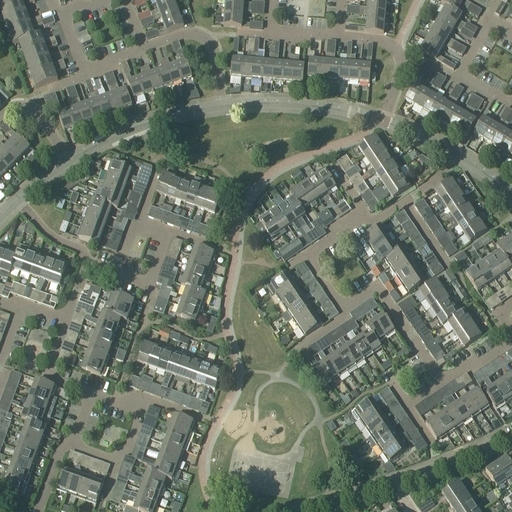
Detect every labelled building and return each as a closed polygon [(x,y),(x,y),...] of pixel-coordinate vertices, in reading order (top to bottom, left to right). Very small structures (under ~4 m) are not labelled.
[(0,13),(4,23),(26,15),(23,7),(34,3),(33,0),(29,0),(0,11),(0,13)] [(0,0),(0,11),(29,0),(0,0)] [(157,11),(150,14),(151,18),(159,16),(176,10),(172,0),(155,6),(157,11)] [(243,4),(243,0),(225,0),(225,7),(251,10),(251,5),(243,4)] [(466,13),(468,9),(452,0),(442,0),(439,5),(444,8),(450,11),(456,14),(459,9),(466,13)] [(463,1),(464,0),(452,0),(468,9),(470,5),(463,1)] [(359,9),(359,13),(366,14),(385,15),(386,5),(367,4),(367,9),(367,10),(359,9)] [(250,14),(251,10),(225,7),(224,18),(242,19),(242,13),(250,14)] [(461,17),(456,14),(450,11),(444,8),(439,16),(463,30),(465,26),(458,22),(461,17)] [(159,16),(151,18),(153,22),(160,20),(163,25),(180,19),(176,10),(159,16)] [(384,26),(385,15),(359,13),(358,17),(366,18),(365,24),(384,26)] [(145,14),(134,16),(138,29),(148,26),(145,14)] [(8,35),(42,22),(40,18),(29,22),(26,15),(4,23),(8,35)] [(461,34),(463,30),(439,16),(434,25),(451,35),(454,29),(461,34)] [(18,44),(40,36),(40,35),(35,37),(32,30),(43,26),(43,28),(54,24),(52,18),(42,22),(8,35),(12,46),(18,44)] [(242,19),(224,18),(223,28),(241,30),(241,29),(249,30),(249,25),(241,25),(242,19)] [(180,19),(163,25),(164,31),(157,33),(159,38),(166,35),(183,29),(180,19)] [(357,29),(357,34),(364,34),(364,35),(383,36),(384,26),(365,24),(365,30),(357,29)] [(448,39),(451,35),(434,25),(429,34),(452,48),(456,50),(458,47),(454,44),(455,44),(448,39)] [(118,39),(122,47),(131,42),(127,34),(118,39)] [(450,51),(452,48),(429,34),(424,43),(440,53),(443,47),(450,51)] [(23,55),(55,43),(54,39),(43,43),(40,36),(18,44),(23,55)] [(242,61),(240,79),(251,80),(252,62),(254,41),(248,41),(246,59),(248,59),(248,62),(246,61),(242,61)] [(317,80),(327,81),(330,47),(331,42),(327,42),(325,63),(319,62),(317,80)] [(27,66),(49,58),(46,51),(57,47),(55,43),(23,55),(27,66)] [(173,43),(167,46),(171,58),(178,55),(173,43)] [(437,57),(440,53),(424,43),(418,52),(435,62),(435,61),(442,65),(444,62),(444,61),(437,57)] [(330,47),(327,81),(337,82),(339,64),(334,63),(334,56),(330,55),(331,47),(330,47)] [(450,51),(461,58),(463,54),(459,51),(456,50),(452,48),(450,51)] [(317,80),(319,62),(313,61),(314,54),(309,53),(309,61),(308,61),(306,79),(317,80)] [(175,65),(182,82),(192,78),(185,61),(182,55),(178,56),(180,63),(175,65)] [(271,82),(273,56),(269,56),(269,63),(262,63),(261,81),(271,82)] [(281,83),(283,65),(277,64),(278,56),(273,56),(271,82),(281,83)] [(339,64),(337,82),(348,83),(350,57),(346,57),(345,64),(339,64)] [(358,84),(359,66),(354,65),(355,57),(350,57),(348,83),(358,84)] [(31,77),(64,65),(62,61),(51,65),(49,58),(27,66),(31,77)] [(291,84),(294,58),(290,58),(289,65),(283,65),(281,83),(291,84)] [(294,58),(291,84),(302,85),(303,66),(298,66),(298,58),(294,58)] [(359,66),(358,84),(368,85),(370,67),(371,59),(366,59),(366,66),(359,66)] [(232,60),(231,60),(230,79),(240,79),(242,61),(236,61),(232,60)] [(182,82),(175,65),(169,67),(167,61),(163,62),(172,86),(182,82)] [(163,89),(172,86),(163,62),(159,63),(161,70),(156,72),(163,89)] [(262,63),(256,62),(252,62),(251,80),(261,81),(262,63)] [(442,65),(442,66),(452,72),(455,68),(444,62),(442,65)] [(143,97),(137,79),(131,82),(129,75),(130,74),(126,63),(120,65),(127,83),(134,100),(143,97)] [(64,65),(31,77),(35,90),(58,81),(55,73),(65,69),(64,65)] [(163,89),(156,72),(150,74),(148,67),(144,69),(153,93),(163,89)] [(413,107),(422,91),(417,88),(422,81),(421,81),(428,70),(424,68),(417,79),(418,79),(414,86),(413,85),(403,101),(413,107)] [(143,97),(153,93),(144,69),(140,70),(142,77),(137,79),(143,97)] [(108,75),(104,76),(104,77),(111,96),(106,98),(112,115),(122,111),(116,94),(113,87),(112,87),(110,80),(108,75)] [(442,78),(435,89),(439,91),(445,81),(442,78)] [(93,81),(89,82),(91,87),(96,101),(103,118),(112,115),(106,98),(100,100),(93,81)] [(116,85),(113,87),(116,94),(122,111),(131,108),(132,107),(126,90),(125,91),(119,93),(116,85)] [(421,112),(435,89),(432,87),(428,94),(422,91),(413,107),(421,112)] [(430,117),(440,101),(435,98),(439,92),(435,89),(421,112),(430,117)] [(92,103),(87,105),(93,122),(103,118),(96,101),(93,94),(89,95),(92,103)] [(55,95),(51,96),(58,116),(64,133),(74,129),(67,112),(62,114),(55,95)] [(439,122),(453,100),(449,97),(445,104),(440,101),(430,117),(439,122)] [(78,99),(74,101),(77,109),(83,125),(93,122),(87,105),(81,107),(78,99)] [(448,128),(458,112),(453,109),(457,102),(453,100),(439,122),(448,128)] [(73,110),(67,112),(74,129),(83,125),(77,109),(74,101),(70,103),(73,110)] [(448,128),(457,133),(471,110),(467,108),(463,115),(458,112),(448,128)] [(474,112),(471,110),(457,133),(466,138),(476,122),(470,119),(474,112)] [(482,140),(491,125),(486,122),(491,115),(486,112),(482,120),(473,135),(482,140)] [(500,151),(509,135),(504,133),(508,125),(505,123),(510,114),(504,123),(491,146),(500,151)] [(491,125),(482,140),(491,146),(500,130),(504,123),(501,121),(496,128),(491,125)] [(10,144),(22,157),(30,149),(17,137),(11,131),(7,135),(13,141),(10,144)] [(508,156),(511,150),(511,137),(509,135),(500,151),(508,156)] [(364,158),(380,147),(374,138),(358,149),(364,158)] [(22,157),(10,144),(5,149),(0,144),(0,149),(15,164),(22,157)] [(369,167),(386,155),(380,147),(364,158),(369,167)] [(400,148),(390,155),(396,164),(406,156),(400,148)] [(0,163),(8,171),(15,164),(0,149),(0,163)] [(375,175),(392,164),(393,163),(387,154),(386,155),(369,167),(372,171),(367,174),(370,178),(375,175)] [(350,163),(345,166),(349,172),(354,169),(350,163)] [(109,174),(128,181),(131,171),(112,164),(109,174)] [(398,172),(392,164),(375,175),(381,184),(398,172)] [(349,172),(345,166),(341,169),(345,175),(349,172)] [(361,200),(365,206),(405,180),(399,171),(398,172),(381,184),(383,186),(371,195),(370,193),(361,200)] [(315,178),(326,194),(335,188),(324,172),(315,178)] [(124,191),(128,181),(109,174),(105,184),(124,191)] [(165,198),(172,179),(162,176),(156,194),(165,198)] [(134,187),(140,189),(142,184),(147,186),(148,181),(138,178),(134,187)] [(317,200),(326,194),(315,178),(306,183),(317,200)] [(72,182),(61,190),(68,192),(80,183),(77,179),(73,182),(72,182)] [(175,201),(182,183),(172,179),(165,198),(175,201)] [(356,192),(360,189),(356,183),(354,179),(349,182),(356,192)] [(356,183),(360,189),(365,186),(361,180),(356,183)] [(365,206),(371,215),(380,209),(378,205),(386,200),(385,199),(389,196),(393,201),(411,188),(405,180),(365,206)] [(437,196),(432,199),(436,205),(441,202),(457,191),(451,181),(434,193),(437,196)] [(100,182),(96,192),(102,194),(121,201),(124,191),(105,184),(100,182)] [(185,205),(191,186),(182,183),(175,201),(185,205)] [(306,183),(298,189),(309,206),(312,210),(316,208),(313,203),(317,200),(306,183)] [(191,186),(185,205),(194,208),(201,189),(191,186)] [(204,212),(211,193),(201,189),(194,208),(204,212)] [(300,212),(301,211),(309,206),(298,189),(289,195),(292,200),(300,212)] [(446,210),(463,199),(457,191),(441,202),(446,210)] [(96,192),(93,201),(99,202),(98,203),(111,208),(111,209),(117,211),(121,201),(102,194),(96,192)] [(211,193),(204,212),(215,215),(221,197),(211,193)] [(452,219),(469,208),(463,199),(446,210),(452,219)] [(99,202),(92,200),(88,211),(107,218),(111,209),(111,208),(98,203),(99,202)] [(292,200),(285,205),(301,229),(305,227),(300,219),(304,216),(301,211),(300,212),(292,200)] [(422,201),(413,207),(421,219),(425,216),(422,210),(427,207),(422,201)] [(345,202),(332,210),(336,215),(342,211),(345,215),(351,211),(345,202)] [(285,205),(276,211),(287,228),(290,226),(292,225),(297,232),(301,229),(285,205)] [(422,210),(425,216),(430,213),(427,207),(422,210)] [(157,210),(151,208),(147,218),(160,223),(162,218),(155,216),(157,210)] [(458,227),(474,216),(469,208),(452,219),(458,227)] [(164,213),(157,210),(155,216),(162,218),(164,213)] [(104,227),(107,218),(88,211),(85,220),(104,227)] [(276,211),(267,217),(281,236),(284,233),(283,231),(287,228),(276,211)] [(342,211),(336,215),(339,220),(345,215),(342,211)] [(321,215),(317,218),(318,220),(322,225),(325,229),(328,227),(331,225),(333,223),(327,214),(326,212),(323,213),(321,215)] [(403,212),(393,218),(396,221),(405,215),(403,212)] [(68,224),(71,216),(65,214),(62,222),(66,224),(68,224)] [(464,236),(480,225),(474,216),(458,227),(464,236)] [(176,217),(174,223),(181,225),(183,220),(176,217)] [(261,225),(255,229),(260,237),(266,233),(267,235),(270,239),(272,242),(277,239),(281,236),(267,217),(259,223),(261,225)] [(100,237),(104,227),(85,220),(81,230),(100,237)] [(318,220),(316,222),(319,227),(322,231),(325,229),(322,225),(318,220)] [(438,224),(433,227),(437,233),(442,230),(438,224)] [(480,225),(464,236),(469,244),(486,233),(480,225)] [(416,232),(413,226),(408,229),(412,235),(416,232)] [(369,247),(385,236),(379,227),(363,238),(369,247)] [(433,227),(429,230),(433,236),(437,233),(433,227)] [(301,239),(297,242),(303,251),(308,247),(311,245),(308,241),(305,236),(301,229),(297,232),(301,239)] [(412,235),(408,229),(403,232),(407,238),(412,235)] [(97,247),(100,237),(81,230),(78,240),(97,247)] [(308,234),(305,236),(308,241),(311,245),(314,243),(311,239),(308,234)] [(374,256),(391,245),(385,236),(369,247),(374,256)] [(120,241),(115,239),(112,245),(108,243),(105,250),(116,254),(120,241)] [(444,244),(448,250),(453,247),(449,241),(444,244)] [(303,251),(297,242),(288,247),(294,257),(297,255),(303,251)] [(507,264),(511,260),(511,253),(504,242),(495,248),(499,253),(507,264)] [(374,256),(370,259),(376,267),(380,265),(385,262),(384,261),(397,253),(396,252),(399,251),(393,243),(391,245),(374,256)] [(424,243),(419,246),(423,252),(428,249),(424,243)] [(444,244),(440,247),(444,253),(448,250),(444,244)] [(16,257),(11,269),(12,270),(21,273),(27,255),(29,250),(19,246),(17,251),(15,256),(16,257)] [(423,252),(419,246),(414,249),(418,255),(423,252)] [(294,257),(288,247),(276,256),(272,258),(275,262),(276,263),(279,261),(282,265),(284,264),(286,263),(294,257)] [(191,258),(210,265),(213,255),(195,248),(191,258)] [(390,270),(407,258),(401,249),(399,251),(396,252),(397,253),(384,261),(385,262),(390,270)] [(0,270),(0,277),(8,280),(10,275),(12,270),(11,269),(16,257),(15,256),(6,253),(0,270)] [(510,269),(507,264),(499,253),(491,259),(502,275),(510,269)] [(328,269),(340,287),(360,274),(347,254),(343,257),(344,259),(328,269)] [(30,276),(37,258),(27,255),(21,273),(30,276)] [(40,280),(46,262),(37,258),(30,276),(40,280)] [(206,275),(210,265),(191,258),(188,268),(206,275)] [(396,278),(413,267),(407,258),(390,270),(396,278)] [(493,281),(502,275),(491,259),(482,264),(493,281)] [(435,260),(431,263),(435,269),(439,266),(435,260)] [(46,262),(40,280),(35,292),(38,293),(44,282),(49,284),(56,265),(46,262)] [(435,269),(431,263),(426,266),(430,272),(435,269)] [(485,286),(493,281),(482,264),(474,270),(485,286)] [(56,265),(49,284),(60,287),(66,269),(56,265)] [(402,287),(419,275),(413,267),(396,278),(402,287)] [(203,284),(206,275),(188,268),(184,277),(203,284)] [(375,269),(372,271),(370,272),(375,280),(376,279),(377,278),(380,277),(375,269)] [(303,273),(307,279),(311,276),(307,270),(303,273)] [(476,292),(485,286),(474,270),(465,276),(476,292)] [(269,287),(275,296),(293,284),(298,280),(300,283),(301,282),(302,282),(307,279),(303,273),(298,276),(296,274),(291,278),(292,279),(290,280),(286,275),(270,286),(269,287)] [(378,279),(383,287),(389,283),(383,275),(380,277),(377,278),(378,279)] [(419,275),(402,287),(408,295),(425,284),(419,275)] [(199,293),(200,292),(203,284),(184,277),(181,287),(185,289),(186,288),(199,293)] [(173,284),(158,278),(156,285),(161,287),(159,293),(164,295),(166,288),(170,290),(173,284)] [(217,291),(219,280),(211,279),(209,289),(217,291)] [(434,282),(418,293),(424,302),(442,290),(436,281),(434,282)] [(298,292),(293,284),(275,296),(280,304),(298,292)] [(314,290),(318,296),(323,293),(319,287),(314,290)] [(166,288),(164,295),(170,297),(172,291),(170,290),(166,288)] [(205,294),(200,292),(199,293),(186,288),(185,289),(182,298),(201,305),(205,294)] [(309,293),(313,299),(318,296),(314,290),(309,293)] [(442,290),(424,302),(430,311),(448,298),(442,290)] [(288,311),(304,301),(298,292),(280,304),(279,305),(285,313),(288,311)] [(99,297),(93,295),(90,302),(96,304),(99,297)] [(110,305),(129,312),(133,302),(114,295),(110,305)] [(489,299),(492,304),(498,300),(495,295),(489,299)] [(182,298),(179,307),(199,315),(203,305),(201,305),(182,298)] [(448,298),(430,311),(435,319),(452,308),(454,307),(448,298)] [(492,304),(496,309),(502,305),(498,300),(492,304)] [(293,320),(310,309),(304,301),(288,311),(293,320)] [(363,312),(368,308),(365,303),(359,308),(363,312)] [(330,304),(326,307),(329,313),(334,310),(330,304)] [(126,322),(129,312),(110,305),(107,314),(107,315),(120,320),(126,322)] [(152,313),(163,317),(165,310),(154,306),(152,313)] [(179,307),(175,317),(176,318),(178,318),(176,322),(186,326),(193,328),(195,325),(196,325),(199,315),(179,307)] [(321,311),(317,314),(318,316),(323,313),(325,316),(329,313),(326,307),(321,310),(321,311)] [(406,310),(410,316),(414,313),(411,307),(406,310)] [(366,317),(368,315),(371,313),(372,313),(368,308),(363,312),(366,317)] [(457,316),(457,315),(452,308),(435,319),(441,328),(446,324),(457,316)] [(299,329),(315,318),(310,309),(293,320),(299,329)] [(406,310),(401,313),(405,319),(410,316),(406,310)] [(457,316),(446,324),(452,332),(468,322),(470,321),(463,311),(462,312),(457,315),(457,316)] [(80,312),(78,319),(83,321),(86,314),(80,312)] [(10,317),(0,313),(0,328),(2,323),(7,325),(7,324),(10,317)] [(107,315),(107,314),(102,313),(99,323),(98,323),(117,330),(120,320),(107,315)] [(373,321),(384,338),(393,332),(382,316),(377,319),(374,315),(373,316),(371,313),(368,315),(373,321)] [(86,314),(83,321),(97,327),(95,332),(113,339),(117,330),(98,323),(99,323),(90,320),(91,316),(86,314)] [(315,318),(299,329),(305,337),(321,327),(315,318)] [(417,336),(421,333),(417,327),(422,324),(418,318),(409,325),(417,336)] [(352,320),(346,324),(349,328),(355,324),(352,320)] [(368,332),(376,344),(376,343),(384,338),(373,321),(364,327),(367,332),(368,332)] [(458,341),(474,330),(468,322),(452,332),(458,341)] [(355,324),(349,328),(352,333),(358,329),(355,324)] [(422,324),(417,327),(421,333),(426,330),(422,324)] [(27,356),(38,359),(45,333),(30,329),(23,356),(25,356),(23,364),(20,363),(21,358),(16,356),(15,362),(24,365),(27,356)] [(474,330),(458,341),(463,349),(480,338),(474,330)] [(329,335),(332,340),(338,336),(335,331),(329,335)] [(113,339),(95,332),(92,342),(110,349),(113,339)] [(379,348),(376,343),(376,344),(368,332),(367,332),(359,338),(370,354),(379,348)] [(170,334),(168,340),(177,343),(179,337),(170,334)] [(335,345),(338,343),(341,341),(338,336),(332,340),(335,345)] [(362,360),(370,354),(359,338),(351,343),(362,360)] [(342,349),(353,366),(362,360),(351,343),(346,346),(342,340),(341,341),(338,343),(342,349)] [(433,350),(437,347),(433,341),(429,344),(433,350)] [(106,358),(110,349),(92,342),(88,352),(106,358)] [(312,346),(315,351),(321,347),(318,342),(312,346)] [(153,348),(143,344),(136,364),(146,367),(153,348)] [(433,350),(429,344),(424,347),(428,353),(433,350)] [(317,366),(328,383),(337,377),(325,360),(321,354),(324,352),(321,347),(315,351),(318,356),(317,356),(322,363),(317,366)] [(7,357),(12,359),(16,351),(11,348),(7,357)] [(163,351),(153,348),(146,367),(156,371),(163,351)] [(353,366),(342,349),(334,355),(345,371),(353,366)] [(64,357),(64,358),(69,360),(72,353),(66,351),(66,352),(64,357)] [(173,355),(163,351),(156,371),(166,374),(173,355)] [(103,368),(106,358),(88,352),(84,361),(103,368)] [(305,358),(301,353),(295,357),(298,362),(305,358)] [(166,374),(161,388),(164,389),(167,390),(171,378),(170,378),(171,376),(175,378),(182,358),(173,355),(166,374)] [(337,377),(345,371),(334,355),(325,360),(337,377)] [(442,360),(445,364),(451,360),(448,355),(442,360)] [(185,381),(192,362),(182,358),(175,378),(185,381)] [(495,362),(498,366),(504,362),(501,358),(495,362)] [(317,366),(312,360),(307,363),(312,370),(308,372),(319,389),(328,383),(317,366)] [(439,369),(445,364),(442,360),(435,364),(439,369)] [(84,361),(81,371),(99,378),(101,378),(104,368),(103,368),(84,361)] [(185,381),(195,385),(202,365),(192,362),(185,381)] [(504,362),(498,366),(501,371),(507,367),(504,362)] [(211,369),(202,365),(195,385),(204,388),(211,369)] [(489,365),(478,373),(481,378),(487,373),(491,378),(496,375),(489,365)] [(401,373),(402,372),(399,368),(391,374),(400,385),(406,380),(401,373)] [(221,373),(211,369),(199,402),(205,404),(209,392),(208,392),(209,390),(215,392),(221,373)] [(484,382),(487,380),(491,378),(487,373),(481,378),(484,382)] [(511,397),(511,379),(509,376),(501,381),(511,397)] [(136,385),(138,380),(132,378),(128,388),(141,393),(143,388),(136,385)] [(454,382),(457,387),(463,383),(459,378),(454,382)] [(488,390),(483,393),(496,411),(504,405),(503,404),(492,387),(487,380),(484,382),(483,383),(488,390)] [(31,391),(50,398),(53,387),(34,381),(31,391)] [(503,404),(511,397),(501,381),(492,387),(503,404)] [(457,387),(460,391),(466,388),(463,383),(457,387)] [(346,396),(354,390),(351,385),(343,390),(346,396)] [(353,412),(351,414),(357,423),(360,421),(377,410),(384,405),(386,408),(391,404),(387,398),(391,395),(387,389),(378,396),(381,400),(374,406),(370,400),(362,406),(353,412)] [(443,390),(437,394),(440,398),(446,394),(443,390)] [(468,396),(479,412),(488,407),(476,390),(468,396)] [(46,408),(50,398),(31,391),(27,401),(46,408)] [(442,413),(453,430),(462,424),(451,407),(446,401),(449,399),(446,394),(440,398),(443,403),(442,403),(447,410),(442,413)] [(391,395),(387,398),(391,404),(395,401),(391,395)] [(470,418),(479,412),(468,396),(459,402),(470,418)] [(181,401),(174,398),(172,404),(180,407),(181,401)] [(451,407),(462,424),(470,418),(459,402),(455,404),(450,398),(449,399),(446,401),(451,407)] [(43,417),(46,408),(27,401),(24,410),(43,417)] [(209,406),(196,401),(194,406),(201,409),(199,414),(206,416),(209,406)] [(420,405),(423,410),(429,406),(426,401),(420,405)] [(423,410),(426,414),(432,410),(429,406),(423,410)] [(157,418),(160,411),(150,408),(147,414),(144,421),(149,423),(151,417),(157,418)] [(40,426),(43,417),(24,410),(21,420),(25,422),(25,421),(40,427),(40,426)] [(366,430),(382,418),(377,410),(360,421),(366,430)] [(403,412),(398,415),(402,421),(407,418),(403,412)] [(445,435),(453,430),(442,413),(434,418),(445,435)] [(394,419),(396,422),(398,425),(402,421),(398,415),(394,419)] [(173,416),(170,426),(188,433),(191,423),(173,416)] [(371,438),(388,427),(382,418),(366,430),(371,438)] [(436,441),(445,435),(434,418),(425,424),(436,441)] [(45,428),(40,426),(40,427),(25,421),(25,422),(22,431),(42,438),(45,428)] [(377,447),(394,435),(391,431),(398,426),(398,425),(396,422),(388,427),(371,438),(377,447)] [(170,426),(166,436),(184,443),(188,433),(170,426)] [(407,439),(383,455),(389,464),(406,452),(408,451),(405,446),(410,443),(413,448),(422,441),(418,435),(416,432),(414,429),(410,432),(414,438),(409,442),(407,439)] [(38,448),(42,438),(22,431),(18,441),(38,448)] [(405,435),(407,439),(409,442),(414,438),(410,432),(405,435)] [(142,442),(148,444),(150,437),(145,435),(142,442)] [(394,435),(377,447),(383,455),(407,439),(405,435),(404,435),(397,440),(394,435)] [(181,453),(184,443),(166,436),(162,446),(181,453)] [(35,458),(38,448),(18,441),(15,451),(35,458)] [(177,462),(181,453),(162,446),(159,455),(177,462)] [(32,467),(35,458),(15,451),(12,460),(32,467)] [(152,474),(152,475),(165,479),(170,481),(174,471),(156,465),(142,460),(143,456),(138,454),(135,461),(141,463),(140,464),(154,469),(152,474)] [(174,471),(177,462),(159,455),(156,465),(174,471)] [(511,467),(509,463),(506,458),(496,465),(507,482),(511,478),(511,467)] [(28,477),(32,467),(12,460),(8,470),(28,477)] [(496,489),(507,482),(496,465),(485,472),(496,489)] [(73,474),(66,493),(76,496),(83,478),(78,476),(79,473),(78,471),(80,468),(76,467),(73,474)] [(25,486),(28,477),(8,470),(5,479),(25,486)] [(66,493),(73,474),(63,471),(56,489),(66,493)] [(152,475),(152,474),(146,471),(142,482),(161,489),(165,479),(152,475)] [(128,480),(127,482),(138,486),(138,485),(141,485),(139,491),(158,498),(161,489),(142,482),(129,477),(128,480)] [(2,478),(0,482),(0,490),(2,491),(2,490),(23,497),(26,487),(25,486),(5,479),(2,478)] [(85,500),(92,481),(83,478),(76,496),(85,500)] [(92,481),(85,500),(95,503),(102,485),(92,481)] [(448,504),(465,493),(458,483),(441,494),(448,504)] [(125,508),(122,511),(152,511),(154,508),(135,501),(122,496),(124,492),(119,490),(116,497),(121,499),(120,503),(126,505),(127,503),(134,506),(132,510),(125,508)] [(154,508),(158,498),(139,491),(137,496),(131,494),(129,499),(135,501),(154,508)] [(453,511),(458,511),(472,503),(465,493),(448,504),(453,511)] [(419,511),(426,511),(432,508),(429,503),(418,510),(419,511)] [(478,511),(472,503),(458,511),(478,511)]
